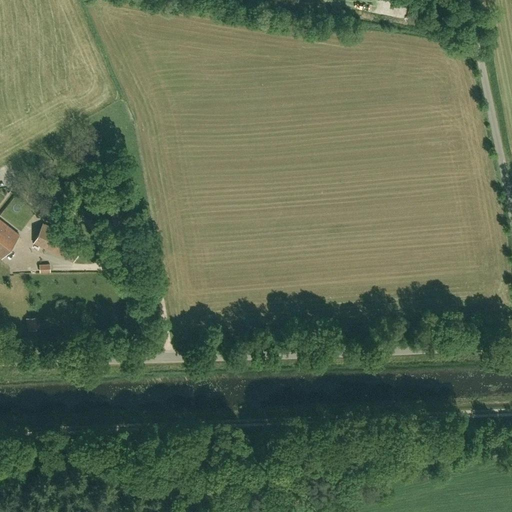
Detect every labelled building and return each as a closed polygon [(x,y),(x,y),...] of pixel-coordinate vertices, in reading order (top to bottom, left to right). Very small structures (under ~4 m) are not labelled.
[(118,202),(110,203),(118,242),(126,241),(118,202)] [(19,234),(0,219),(0,256),(1,257),(19,234)] [(79,250),(82,241),(43,223),(33,242),(73,261),(79,250)] [(39,273),(50,272),(50,263),(39,264),(39,273)] [(26,319),(28,330),(37,329),(35,317),(26,319)]
